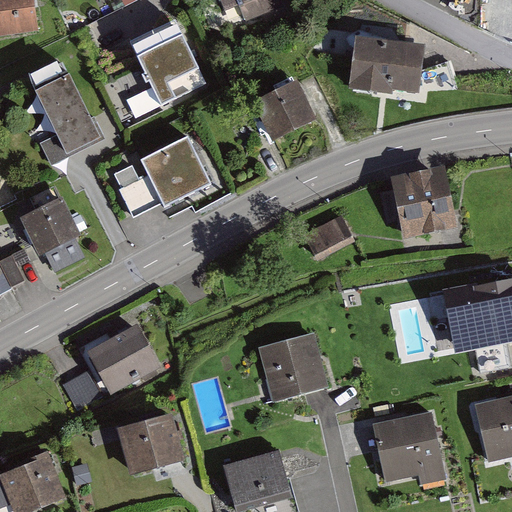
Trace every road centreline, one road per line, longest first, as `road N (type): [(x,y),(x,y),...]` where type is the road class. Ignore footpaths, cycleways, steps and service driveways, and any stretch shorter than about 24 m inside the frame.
road 1 (tertiary): [(0,348),(310,180),(392,150),(511,129)]
road 2 (residential): [(511,57),(391,0)]
